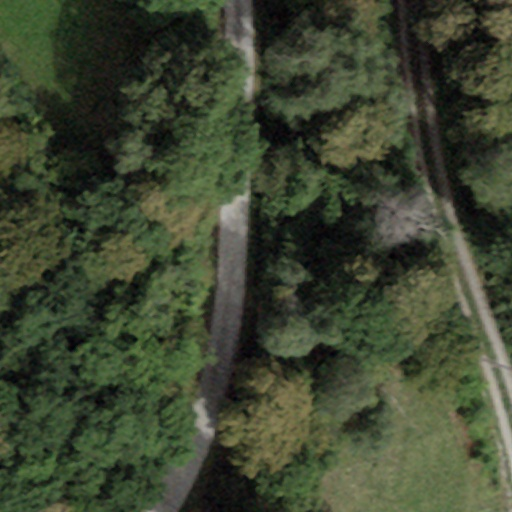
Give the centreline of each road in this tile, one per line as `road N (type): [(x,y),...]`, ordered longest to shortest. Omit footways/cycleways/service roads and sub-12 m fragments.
road 1 (unclassified): [(168,511),(225,395),(247,174),(229,0)]
road 2 (track): [(420,0),(445,219),(511,410)]
